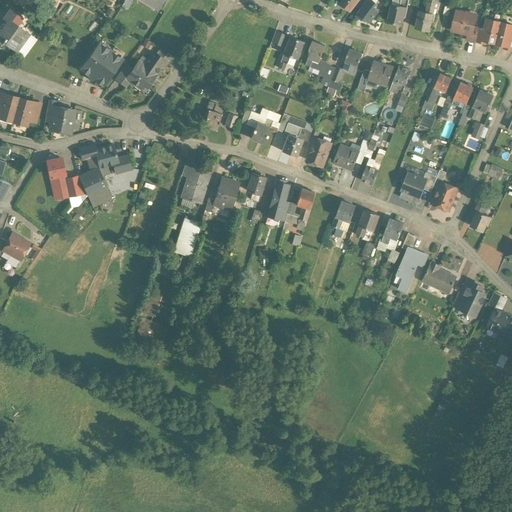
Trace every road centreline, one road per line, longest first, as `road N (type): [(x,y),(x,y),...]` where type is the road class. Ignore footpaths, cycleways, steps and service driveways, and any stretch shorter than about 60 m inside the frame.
road 1 (residential): [(137,132),(238,152),(452,234)]
road 2 (residential): [(511,72),(313,25),(245,0)]
road 3 (residential): [(227,0),(137,122)]
road 4 (residential): [(452,234),(511,96)]
road 5 (residential): [(0,70),(137,122)]
